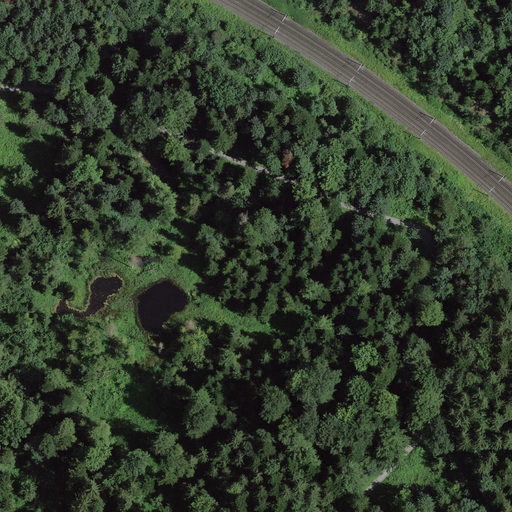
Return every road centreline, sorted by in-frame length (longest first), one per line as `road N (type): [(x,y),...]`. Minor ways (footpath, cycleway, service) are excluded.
road 1 (track): [(0,88),(58,92),(116,112),(428,240),(437,259),(436,301),(416,440),(339,511)]
road 2 (track): [(421,420),(498,479),(511,501)]
